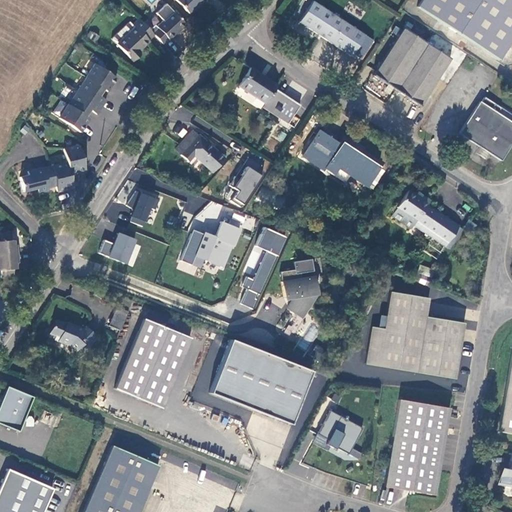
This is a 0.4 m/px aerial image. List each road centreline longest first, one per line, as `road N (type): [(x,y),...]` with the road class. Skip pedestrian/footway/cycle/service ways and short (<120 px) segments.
road 1 (unclassified): [(243,27),(164,107),(0,350)]
road 2 (unclassified): [(243,27),(491,203)]
road 3 (unclassified): [(493,288),(451,511)]
road 4 (unknown): [(114,180),(302,234)]
road 5 (unclassified): [(380,511),(265,475)]
